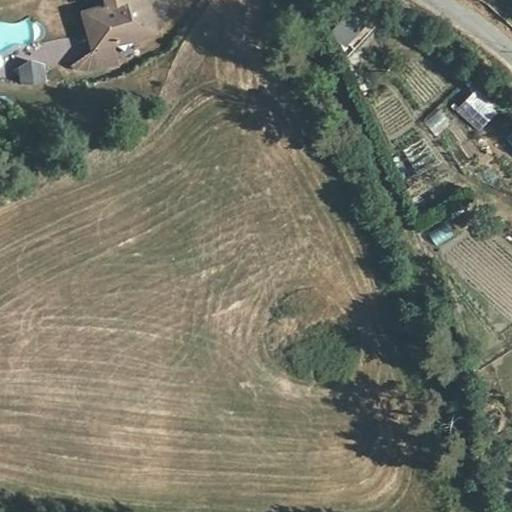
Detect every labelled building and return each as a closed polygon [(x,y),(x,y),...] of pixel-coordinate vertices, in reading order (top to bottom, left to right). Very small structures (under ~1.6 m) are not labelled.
[(69,0),(67,0),(57,14),(61,42),(84,41),(124,39),(124,26),(140,24),(139,0),(69,0)] [(0,57),(11,57),(11,44),(0,31),(0,57)] [(84,41),(61,42),(58,46),(39,55),(53,61),(62,61),(85,59),(84,41)] [(18,83),(45,82),(44,59),(17,61),(18,83)] [(449,103),(478,130),(501,105),(472,78),(449,103)] [(427,231),(433,244),(454,234),(447,221),(427,231)]
